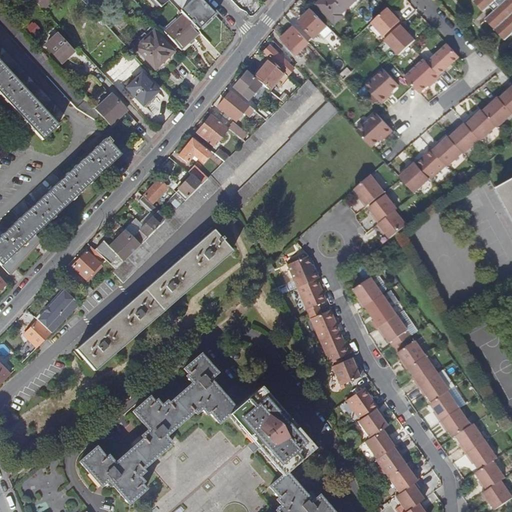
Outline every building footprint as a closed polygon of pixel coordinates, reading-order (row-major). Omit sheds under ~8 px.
[(82,0),(91,10),(96,5),(91,0),(82,0)] [(254,2),(252,0),(233,0),(244,11),(254,2)] [(322,0),(318,4),(336,22),(344,15),(342,14),(356,0),(322,0)] [(511,0),(473,0),(484,12),(491,5),(495,2),(499,7),(496,10),(486,19),(506,40),(511,34),(511,43),(510,45),(511,46),(511,0)] [(495,2),(491,5),(496,10),(499,7),(495,2)] [(96,111),(13,21),(0,7),(0,26),(76,110),(100,124),(104,120),(96,111)] [(395,16),(388,8),(372,23),(385,37),(402,21),(397,15),(395,16)] [(334,31),(313,10),(306,16),(303,19),(300,21),(316,38),(321,33),(326,39),(334,31)] [(199,32),(183,15),(164,32),(180,49),(199,32)] [(409,29),(403,23),(385,40),(400,56),(416,41),(407,31),(409,29)] [(38,30),(34,26),(29,31),(33,35),(38,30)] [(310,43),(295,27),(282,39),(298,55),(310,43)] [(152,28),(134,45),(157,71),(176,54),(152,28)] [(57,36),(45,47),(61,64),(73,53),(57,36)] [(460,57),(448,45),(428,63),(425,60),(406,78),(420,94),(429,86),(433,82),(435,83),(441,78),(440,76),(460,57)] [(294,69),(269,46),(262,53),(265,55),(266,54),(281,69),(280,70),(287,76),(294,69)] [(280,70),(269,59),(255,76),(269,89),(276,81),(282,86),(289,78),(287,76),(280,70)] [(0,61),(0,94),(42,140),(59,125),(0,61)] [(384,69),(366,86),(382,103),(389,97),(388,96),(392,92),(399,85),(384,69)] [(262,84),(247,72),(234,88),(241,94),(242,93),(249,100),(262,84)] [(142,73),(126,88),(143,106),(159,91),(142,73)] [(263,143),(317,89),(309,80),(266,121),(211,176),(220,185),(263,143)] [(511,86),(508,89),(510,91),(500,100),(497,97),(491,103),(493,104),(484,113),(482,111),(473,120),(472,119),(466,124),(465,123),(459,128),(460,129),(450,138),(450,137),(440,146),(438,144),(433,150),(431,149),(425,154),(426,155),(416,164),(414,162),(409,167),(410,168),(400,177),(415,193),(430,179),(431,180),(447,166),(448,167),(464,153),(465,154),(481,140),(482,142),(497,127),(498,129),(511,115),(511,86)] [(248,106),(230,91),(217,107),(235,122),(244,110),(248,106)] [(126,112),(112,96),(96,111),(104,120),(110,127),(126,112)] [(339,111),(330,102),(232,198),(241,207),(339,111)] [(256,112),(248,106),(244,110),(252,116),(256,112)] [(271,115),(262,107),(257,113),(266,120),(271,115)] [(394,131),(378,113),(358,132),(373,148),(382,139),(386,135),(387,137),(394,131)] [(227,128),(211,115),(197,133),(213,147),(228,129),(227,128)] [(243,132),(232,123),(227,128),(228,129),(239,137),(243,132)] [(106,139),(0,236),(0,265),(9,275),(41,240),(35,234),(121,154),(111,144),(112,142),(108,138),(106,139)] [(192,139),(178,156),(187,163),(193,155),(199,161),(200,160),(203,163),(210,154),(192,139)] [(228,157),(218,149),(214,154),(215,155),(224,162),(228,157)] [(224,162),(215,155),(211,159),(220,166),(224,162)] [(207,179),(195,167),(192,169),(204,181),(207,179)] [(204,181),(192,169),(188,173),(191,175),(201,185),(204,181)] [(176,182),(166,172),(160,178),(170,188),(176,182)] [(201,185),(191,175),(178,188),(179,189),(175,193),(184,201),(201,185)] [(221,186),(220,185),(211,176),(207,179),(205,181),(201,185),(185,201),(167,219),(140,245),(113,273),(123,283),(221,186)] [(361,201),(366,207),(384,192),(371,176),(355,190),(363,199),(361,201)] [(166,188),(158,180),(144,195),(152,203),(166,188)] [(511,180),(498,188),(511,212),(511,180)] [(176,194),(165,205),(172,212),(182,201),(176,194)] [(374,218),(378,224),(396,210),(398,209),(386,195),(369,208),(376,217),(374,218)] [(166,219),(143,196),(138,201),(149,213),(153,216),(132,237),(140,245),(166,219)] [(384,231),(390,239),(408,225),(396,210),(377,226),(382,232),(384,231)] [(153,216),(149,213),(139,223),(135,219),(124,230),(126,232),(132,237),(153,216)] [(76,350),(94,371),(232,251),(222,240),(224,238),(222,236),(220,238),(213,230),(200,241),(197,237),(193,240),(190,241),(194,246),(163,274),(160,270),(157,272),(153,273),(158,278),(131,301),(128,297),(125,300),(121,301),(126,306),(95,333),(91,329),(88,332),(84,333),(89,338),(76,350)] [(140,245),(132,237),(126,232),(110,248),(104,241),(94,250),(102,258),(115,270),(140,245)] [(102,258),(94,250),(92,248),(88,253),(87,252),(72,267),(86,280),(101,264),(98,262),(102,258)] [(306,257),(287,266),(297,288),(316,280),(318,279),(315,271),(313,272),(311,267),(306,257)] [(364,299),(369,305),(384,295),(372,278),(355,290),(362,300),(364,299)] [(326,301),(316,280),(297,288),(306,310),(317,305),(326,301)] [(79,305),(64,292),(58,298),(72,311),(77,307),(79,305)] [(378,329),(399,315),(384,295),(369,305),(367,307),(372,314),(374,312),(378,318),(376,320),(373,322),(378,329)] [(72,311),(58,298),(45,313),(37,320),(38,321),(51,334),(58,327),(52,321),(59,314),(65,320),(73,312),(72,311)] [(317,305),(306,310),(308,315),(319,310),(317,305)] [(45,313),(41,309),(33,317),(37,320),(45,313)] [(319,310),(308,315),(310,320),(322,315),(319,310)] [(339,333),(330,312),(322,315),(310,320),(319,341),(339,333)] [(65,320),(59,314),(52,321),(58,327),(65,320)] [(385,334),(391,343),(409,331),(399,315),(379,329),(383,335),(385,334)] [(51,334),(38,321),(24,336),(37,348),(51,334)] [(413,336),(409,331),(391,343),(395,348),(413,336)] [(348,354),(339,333),(319,341),(329,363),(340,358),(348,354)] [(402,364),(407,370),(409,369),(427,357),(416,341),(406,348),(398,353),(404,362),(402,364)] [(398,353),(406,348),(403,343),(395,348),(398,353)] [(80,462),(101,487),(108,481),(129,504),(145,490),(141,484),(143,482),(139,477),(144,472),(142,470),(172,444),(165,437),(194,412),(196,414),(201,409),(206,415),(209,413),(218,423),(228,415),(257,448),(282,476),(276,481),(269,487),(279,498),(276,500),(281,506),(276,510),(277,511),(334,511),(319,495),(312,501),(286,472),(314,448),(260,387),(235,409),(209,379),(217,373),(200,354),(183,368),(188,374),(185,376),(192,383),(169,403),(167,401),(162,406),(157,401),(154,403),(149,397),(132,412),(148,430),(141,436),(143,438),(115,464),(108,457),(106,459),(96,448),(80,462)] [(423,385),(439,374),(427,357),(409,369),(416,379),(414,381),(419,387),(423,385)] [(340,358),(329,363),(331,368),(331,367),(342,363),(340,358)] [(331,367),(340,387),(359,378),(355,366),(356,365),(353,358),(342,363),(331,367)] [(0,365),(0,384),(10,375),(0,365)] [(426,392),(433,402),(449,391),(451,390),(439,374),(423,385),(419,387),(424,393),(426,392)] [(364,389),(346,401),(360,421),(377,408),(364,389)] [(436,416),(441,422),(461,408),(449,391),(431,404),(438,414),(436,416)] [(382,415),(377,408),(360,421),(358,422),(370,439),(382,430),(387,427),(380,416),(382,415)] [(448,428),(455,438),(457,437),(473,426),(461,408),(441,422),(446,429),(448,428)] [(463,449),(467,455),(487,441),(475,424),(473,426),(457,437),(465,447),(463,449)] [(390,441),(382,430),(370,439),(365,443),(377,460),(396,446),(392,439),(390,441)] [(474,461),(481,471),(495,461),(499,459),(487,441),(467,455),(472,462),(474,461)] [(400,454),(395,447),(377,460),(376,460),(387,478),(405,465),(398,455),(400,454)] [(23,458),(13,467),(19,473),(29,465),(23,458)] [(482,485),(486,492),(502,481),(506,478),(495,461),(481,471),(477,473),(484,484),(482,485)] [(412,476),(405,465),(387,478),(399,495),(414,484),(419,481),(414,474),(412,476)] [(489,500),(496,510),(506,504),(511,499),(511,494),(502,481),(486,492),(483,495),(487,501),(489,500)] [(419,490),(414,484),(399,495),(395,497),(405,511),(406,511),(419,503),(423,500),(417,492),(419,490)] [(422,511),(424,510),(419,503),(406,511),(422,511)]
